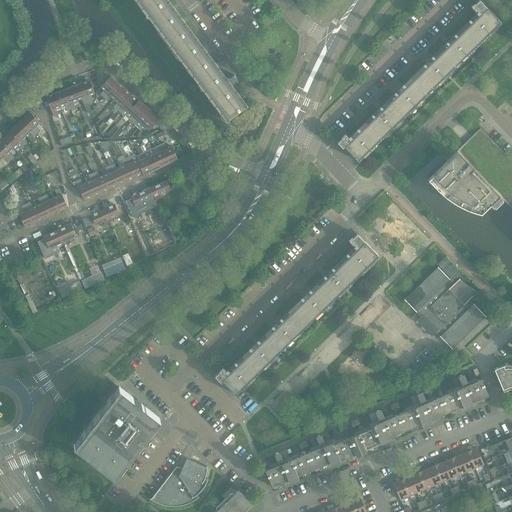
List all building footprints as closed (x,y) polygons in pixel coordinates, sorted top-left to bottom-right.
[(199,47),(170,9),(165,3),(167,1),(166,0),(135,0),(148,16),(149,15),(183,59),(181,61),(226,121),(245,106),(241,100),(228,84),(235,79),(232,75),(230,68),(219,71),(201,46),(199,47)] [(358,161),(443,77),(500,22),(486,7),(486,8),(478,0),(473,5),(470,8),(473,12),(475,11),(478,15),(350,140),(345,134),(337,143),(342,148),(344,147),(358,161)] [(103,98),(117,83),(110,76),(109,78),(107,77),(105,80),(105,82),(101,87),(104,91),(96,99),(99,102),(103,98)] [(95,94),(92,87),(93,85),(92,82),(90,81),(89,80),(81,84),(88,103),(92,101),(90,96),(95,94)] [(114,99),(124,89),(117,83),(103,98),(106,101),(111,96),(114,99)] [(88,103),(81,84),(72,87),(77,101),(82,99),(84,105),(88,103)] [(266,89),(263,84),(258,88),(261,93),(266,89)] [(77,101),(72,87),(63,91),(71,110),(80,106),(77,101)] [(114,113),(130,95),(124,89),(114,99),(117,103),(113,107),(114,108),(112,111),(114,113)] [(71,110),(63,91),(55,94),(60,108),(62,113),(71,110)] [(60,108),(55,94),(46,98),(53,116),(53,117),(62,113),(60,108)] [(128,111),(137,102),(130,95),(114,113),(108,120),(111,123),(120,113),(123,117),(128,111)] [(131,122),(145,106),(139,100),(137,102),(128,111),(123,117),(127,120),(128,119),(131,122)] [(142,124),(152,113),(145,106),(131,122),(134,125),(138,128),(142,124)] [(44,127),(35,118),(35,116),(32,113),(31,113),(30,112),(23,119),(37,134),(44,127)] [(145,135),(159,119),(152,113),(142,124),(138,128),(141,132),(145,135)] [(37,134),(23,119),(16,125),(26,136),(30,133),(34,137),(37,134)] [(26,136),(16,125),(10,131),(11,133),(24,146),(30,140),(26,136)] [(511,161),(480,129),(468,140),(456,152),(499,196),(511,209),(511,161)] [(24,146),(11,133),(4,139),(14,150),(18,154),(25,148),(24,146)] [(14,150),(4,139),(0,142),(0,147),(12,160),(15,157),(10,153),(14,150)] [(178,160),(172,147),(167,149),(165,143),(161,145),(169,164),(178,160)] [(161,168),(155,154),(152,149),(148,151),(145,145),(141,147),(144,153),(152,171),(161,168)] [(169,164),(161,145),(156,147),(159,152),(155,154),(161,168),(169,164)] [(12,160),(0,147),(0,161),(1,162),(4,159),(8,163),(12,160)] [(152,171),(144,153),(141,147),(137,148),(140,154),(136,156),(138,162),(143,174),(144,175),(152,171)] [(499,196),(456,152),(427,180),(436,188),(440,193),(445,197),(451,201),(456,205),(462,208),(468,210),(474,212),(480,214),(499,196)] [(138,162),(136,156),(135,155),(126,159),(135,178),(143,174),(138,162)] [(135,178),(126,159),(122,161),(125,166),(120,168),(127,181),(135,178)] [(127,181),(120,168),(116,170),(113,162),(109,164),(110,166),(118,185),(127,181)] [(118,185),(110,166),(106,168),(108,173),(104,175),(110,189),(118,185)] [(110,189),(104,175),(100,177),(97,172),(93,174),(101,193),(110,189)] [(101,193),(93,174),(84,178),(87,183),(93,197),(101,193)] [(93,197),(87,183),(82,185),(80,180),(76,182),(84,201),(93,197)] [(160,196),(175,189),(174,187),(170,188),(167,182),(150,190),(153,196),(159,194),(160,196)] [(67,209),(58,190),(50,194),(52,199),(59,212),(67,209)] [(146,199),(153,196),(150,190),(133,197),(133,198),(130,199),(132,205),(135,203),(137,206),(147,201),(146,199)] [(59,212),(52,199),(48,201),(46,196),(42,197),(50,216),(59,212)] [(50,216),(42,197),(37,199),(40,205),(36,206),(42,220),(50,216)] [(42,220),(36,206),(32,208),(29,203),(25,205),(34,224),(42,220)] [(34,224),(25,205),(21,207),(23,212),(19,214),(26,227),(34,224)] [(119,215),(115,205),(103,211),(109,223),(113,221),(112,219),(119,215)] [(109,223),(103,211),(91,216),(96,226),(103,222),(105,225),(109,223)] [(76,237),(71,225),(58,231),(63,243),(76,237)] [(63,243),(58,231),(44,237),(49,249),(63,243)] [(269,362),(326,306),(344,288),(371,262),(378,256),(364,242),(363,242),(356,234),(351,240),(351,239),(347,242),(351,246),(352,245),(356,249),(227,374),(225,371),(223,368),(218,372),(219,372),(214,377),(219,382),(221,380),(235,395),(242,388),(269,362)] [(486,317),(469,300),(477,292),(476,292),(473,289),(463,283),(459,280),(460,279),(459,279),(454,284),(438,267),(404,300),(416,313),(419,310),(423,314),(422,315),(416,320),(431,336),(437,331),(439,329),(443,334),(440,337),(452,349),(486,317)] [(511,368),(507,368),(504,369),(504,368),(505,367),(505,366),(494,371),(503,390),(510,387),(511,387),(511,368)] [(472,403),(488,396),(482,379),(468,385),(464,374),(452,379),(456,390),(439,397),(447,413),(463,407),(464,409),(473,405),(472,403)] [(115,476),(159,418),(119,387),(74,444),(115,476)] [(447,413),(439,397),(427,402),(422,392),(411,397),(415,407),(399,414),(405,431),(421,424),(422,426),(432,423),(431,420),(447,413)] [(405,431),(399,414),(385,420),(381,409),(369,414),(373,425),(356,432),(364,451),(390,440),(389,438),(405,431)] [(331,465),(352,456),(357,454),(349,435),(333,442),(328,431),(316,436),(321,447),(306,453),(313,469),(330,463),(331,465)] [(349,435),(357,454),(361,452),(364,451),(356,432),(352,434),(349,435)] [(511,448),(511,437),(488,448),(490,451),(495,449),(495,450),(498,449),(500,454),(511,448)] [(483,464),(476,448),(468,451),(475,468),(483,464)] [(511,461),(511,448),(500,454),(492,457),(494,461),(499,459),(499,460),(502,459),(504,464),(511,461)] [(313,469),(306,453),(291,459),(287,449),(275,454),(279,464),(265,470),(272,487),(289,480),(290,482),(297,479),(299,479),(298,476),(313,469)] [(475,468),(468,451),(459,455),(466,472),(475,468)] [(466,472),(459,455),(451,458),(458,475),(466,472)] [(458,475),(451,458),(443,462),(450,479),(458,475)] [(206,483),(208,479),(207,479),(207,480),(205,479),(205,476),(206,474),(206,471),(207,469),(207,466),(206,466),(206,467),(186,459),(182,469),(177,467),(177,466),(151,499),(150,498),(150,499),(153,502),(157,503),(161,505),(165,506),(169,507),(173,507),(177,507),(181,506),(185,505),(189,504),(192,502),(196,500),(199,498),(198,497),(196,495),(199,493),(202,490),(204,486),(206,483)] [(511,472),(511,461),(504,464),(497,468),(498,471),(503,469),(504,470),(506,469),(508,474),(511,472)] [(450,479),(443,462),(435,466),(442,482),(450,479)] [(442,482),(435,466),(426,469),(433,486),(442,482)] [(433,486),(426,469),(418,472),(425,489),(433,486)] [(425,489),(418,472),(410,476),(417,493),(425,489)] [(511,472),(508,474),(501,477),(502,481),(507,479),(508,480),(510,479),(511,482),(511,472)] [(417,493),(410,476),(401,480),(408,496),(417,493)] [(408,496),(401,480),(393,483),(400,500),(408,496)] [(242,511),(250,504),(237,490),(213,511),(242,511)] [(365,511),(359,498),(351,501),(355,511),(365,511)] [(355,511),(351,501),(343,505),(345,511),(355,511)]
